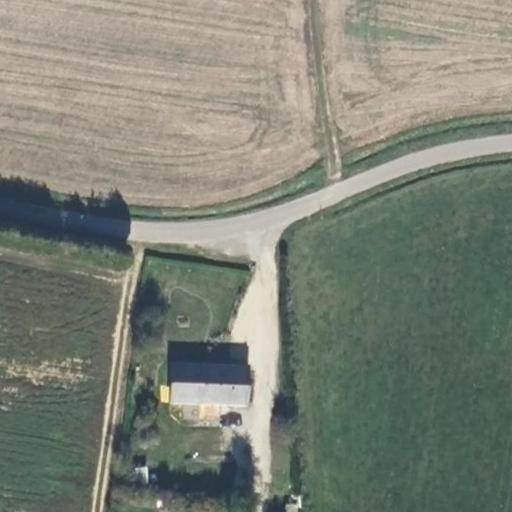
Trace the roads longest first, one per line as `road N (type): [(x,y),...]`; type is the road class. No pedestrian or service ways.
road 1 (tertiary): [(511,137),(408,158),(303,207),(231,229),(161,228),(0,199)]
road 2 (unknown): [(307,511),(303,207)]
